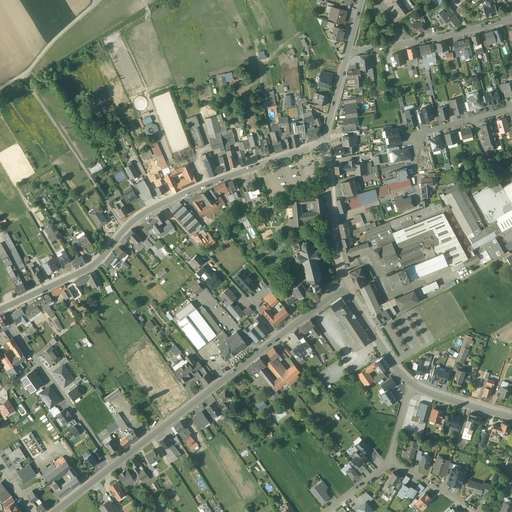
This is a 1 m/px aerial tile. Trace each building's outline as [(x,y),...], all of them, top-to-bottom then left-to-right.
[(398,0),(392,5),(397,11),(404,6),(399,0),(398,0)] [(486,7),(483,8),(485,18),(497,15),(495,5),(494,6),(486,7)] [(404,6),(397,11),(402,17),(409,12),(404,6)] [(345,12),(332,8),(330,13),(332,14),(330,18),(334,19),(333,21),(343,24),(345,18),(343,17),(345,12)] [(448,11),(445,13),(443,10),(438,13),(441,17),(437,19),(442,26),(449,21),(446,17),(451,14),(448,11)] [(451,14),(446,17),(449,21),(454,28),(460,23),(453,13),(451,14)] [(421,24),(419,25),(418,24),(412,25),(413,33),(423,32),(422,27),(422,24),(421,24)] [(346,31),(335,28),(333,36),(335,36),(334,40),(343,43),(346,31)] [(500,29),(493,32),(492,31),(494,37),(497,43),(503,41),(502,40),(505,39),(504,35),(502,36),(501,31),(500,29)] [(489,33),(482,35),(486,49),(493,47),(491,39),(489,33)] [(478,36),(471,38),(472,38),(472,40),(474,46),(476,46),(481,44),(478,36)] [(469,40),(461,42),(463,51),(466,50),(471,49),(469,41),(469,40)] [(461,42),(453,44),(455,53),(459,52),(463,51),(461,42)] [(445,43),(437,45),(438,53),(444,52),(448,51),(447,47),(446,47),(445,43)] [(430,46),(419,48),(421,56),(431,54),(430,46)] [(415,49),(407,50),(409,60),(416,59),(417,59),(415,49)] [(296,59),(293,51),(287,53),(291,61),(296,59)] [(401,53),(393,55),(394,60),(392,60),(393,67),(404,65),(403,62),(401,53)] [(431,54),(421,56),(421,60),(422,61),(423,64),(424,68),(428,67),(436,65),(436,62),(435,58),(432,59),(431,54)] [(368,56),(360,57),(360,64),(361,71),(365,70),(367,70),(369,70),(370,70),(369,65),(369,62),(368,56)] [(356,57),(351,61),(349,66),(354,66),(354,65),(356,65),(356,64),(360,64),(360,57),(356,57)] [(416,59),(409,60),(409,61),(410,61),(411,67),(417,66),(418,66),(416,59)] [(356,71),(348,71),(346,80),(356,79),(361,79),(360,76),(358,76),(358,75),(356,75),(356,71)] [(428,71),(425,71),(431,97),(434,96),(428,71)] [(390,73),(385,74),(387,81),(396,79),(395,72),(390,73)] [(331,80),(325,78),(326,74),(321,73),(320,77),(321,77),(318,86),(319,87),(322,88),(323,88),(328,89),(331,80)] [(228,82),(221,84),(222,92),(229,91),(228,82)] [(509,83),(502,85),(505,94),(504,94),(505,97),(511,95),(509,83)] [(497,91),(493,92),(488,93),(489,95),(491,104),(491,105),(496,104),(496,103),(500,102),(497,91)] [(477,92),(473,94),(474,97),(466,99),(467,103),(469,111),(470,111),(474,110),(477,109),(481,108),(480,102),(477,92)] [(265,110),(276,107),(274,95),(265,97),(266,100),(263,100),(265,110)] [(328,97),(320,95),(319,97),(318,97),(316,104),(325,106),(328,97)] [(355,98),(350,98),(350,101),(344,102),(344,106),(356,104),(355,98)] [(452,102),(453,108),(455,115),(463,113),(461,106),(459,100),(452,102)] [(446,107),(438,109),(441,120),(449,118),(446,107)] [(357,108),(345,109),(346,119),(354,118),(357,118),(356,110),(358,109),(358,108),(357,108)] [(431,109),(427,110),(427,109),(425,108),(422,109),(421,111),(422,116),(424,122),(426,121),(433,119),(431,109)] [(303,112),(304,119),(312,116),(310,110),(303,112)] [(409,128),(418,126),(417,125),(415,116),(414,110),(409,111),(409,112),(405,113),(409,128)] [(280,114),(277,115),(279,125),(279,127),(288,126),(287,118),(281,119),(280,114)] [(217,117),(220,129),(226,128),(224,123),(223,123),(221,115),(217,116),(217,117)] [(312,116),(304,119),(304,126),(308,124),(315,122),(312,116)] [(151,117),(142,121),(144,126),(153,123),(151,117)] [(188,120),(191,130),(197,127),(199,127),(196,117),(188,120)] [(217,117),(205,120),(209,136),(220,133),(221,133),(220,129),(217,117)] [(346,119),(343,120),(345,129),(345,130),(350,129),(356,128),(354,118),(346,119)] [(505,120),(497,122),(500,134),(508,132),(509,132),(508,129),(505,120)] [(300,122),(291,124),(293,136),(296,135),(300,134),(302,139),(306,138),(305,133),(304,126),(300,126),(300,122)] [(156,124),(145,127),(147,136),(159,132),(156,124)] [(484,126),(481,127),(484,139),(486,145),(489,145),(494,143),(496,143),(495,141),(496,140),(495,139),(495,138),(494,137),(494,136),(493,136),(494,134),(493,133),(492,130),(492,129),(491,128),(492,127),(491,126),(490,124),(489,125),(484,126)] [(204,147),(197,127),(191,130),(199,149),(204,147)] [(310,132),(305,133),(306,138),(306,143),(319,138),(321,135),(319,129),(318,128),(318,129),(310,132)] [(399,137),(398,129),(392,130),(385,131),(387,139),(388,139),(399,137)] [(470,129),(466,130),(466,131),(461,132),(463,140),(472,138),(470,129)] [(222,134),(223,140),(226,139),(226,136),(232,135),(232,138),(234,138),(232,130),(225,132),(226,133),(222,134)] [(277,132),(272,133),(275,143),(280,142),(279,138),(277,132)] [(454,133),(445,135),(447,145),(457,143),(457,142),(455,134),(454,133)] [(226,139),(223,140),(225,147),(229,146),(235,144),(234,138),(232,138),(232,135),(226,136),(226,139)] [(293,136),(290,136),(290,139),(293,149),(299,147),(299,145),(296,135),(293,136)] [(221,136),(210,139),(212,150),(224,148),(221,136)] [(356,137),(342,138),(343,147),(344,147),(354,146),(355,146),(354,137),(356,137)] [(400,137),(399,137),(388,139),(390,146),(396,145),(401,144),(400,137)] [(430,140),(433,152),(440,150),(442,149),(441,143),(439,138),(436,139),(436,138),(433,139),(433,140),(430,140)] [(290,139),(284,140),(286,150),(293,149),(290,139)] [(244,142),(238,144),(241,152),(243,151),(247,150),(244,142)] [(280,142),(275,143),(276,145),(273,146),(275,153),(283,151),(280,142)] [(157,145),(151,147),(165,178),(171,176),(157,145)] [(263,147),(261,148),(262,156),(269,155),(268,146),(263,147)] [(354,146),(344,147),(344,155),(355,154),(354,151),(354,146)] [(343,147),(335,148),(336,156),(344,155),(344,147),(343,147)] [(404,161),(410,159),(408,149),(399,151),(392,153),(392,154),(394,163),(404,161)] [(152,156),(149,151),(141,155),(144,160),(152,156)] [(227,157),(219,158),(221,166),(215,169),(211,158),(204,161),(210,177),(210,178),(230,170),(227,157)] [(232,157),(227,158),(230,168),(237,167),(234,157),(232,157)] [(349,166),(343,166),(343,172),(355,171),(355,165),(354,165),(353,161),(349,161),(349,166)] [(99,163),(88,169),(92,176),(103,170),(99,163)] [(360,164),(355,165),(355,171),(356,176),(365,175),(364,164),(360,164)] [(138,177),(132,166),(125,169),(131,181),(138,177)] [(343,166),(335,167),(335,175),(343,174),(343,172),(343,166)] [(181,168),(170,173),(171,176),(172,176),(176,174),(176,173),(182,170),(181,168)] [(185,180),(182,182),(183,183),(180,184),(182,190),(196,184),(189,168),(182,171),(184,176),(185,180)] [(397,178),(398,182),(409,179),(408,176),(409,176),(407,168),(395,172),(397,178)] [(398,182),(387,186),(389,194),(411,187),(409,179),(398,182)] [(432,179),(421,180),(422,187),(431,187),(432,186),(432,179)] [(151,195),(149,190),(144,180),(135,185),(138,190),(141,195),(139,196),(143,203),(152,198),(151,195)] [(173,181),(167,184),(172,194),(179,192),(176,186),(173,181)] [(256,181),(248,183),(251,192),(259,189),(256,181)] [(352,181),(341,184),(342,184),(341,184),(341,185),(341,187),(342,188),(343,188),(341,189),(341,190),(341,192),(342,192),(343,193),(342,194),(343,196),(344,196),(344,198),(361,193),(358,184),(355,185),(354,181),(352,181)] [(232,182),(225,185),(227,190),(229,194),(232,192),(236,190),(232,182)] [(478,193),(473,197),(488,222),(496,218),(511,208),(511,206),(502,188),(498,182),(478,193)] [(511,182),(502,188),(511,206),(511,182)] [(224,184),(217,187),(221,193),(222,193),(225,192),(227,190),(225,185),(224,184)] [(441,202),(432,205),(436,216),(443,214),(467,258),(462,261),(465,267),(473,263),(474,264),(474,263),(475,263),(475,262),(479,260),(500,248),(501,247),(511,240),(511,208),(496,218),(498,222),(485,229),(480,220),(460,184),(443,193),(443,194),(438,196),(441,202)] [(138,190),(135,188),(134,186),(131,188),(136,197),(139,196),(141,195),(138,190)] [(161,186),(155,189),(158,197),(165,194),(162,186),(161,186)] [(386,186),(375,189),(378,199),(389,195),(389,194),(387,186),(386,186)] [(217,187),(207,191),(214,200),(219,197),(218,195),(222,193),(221,193),(217,187)] [(431,187),(422,187),(422,191),(422,195),(423,195),(423,198),(431,197),(431,193),(431,192),(431,187)] [(131,188),(123,193),(129,203),(137,199),(136,197),(131,188)] [(251,192),(249,193),(251,199),(258,197),(257,195),(260,194),(259,189),(251,192)] [(375,189),(357,194),(359,199),(361,206),(378,201),(378,199),(375,189)] [(215,203),(207,192),(200,195),(204,199),(209,206),(209,207),(215,203)] [(190,200),(193,204),(199,211),(202,209),(197,203),(199,201),(197,197),(190,200)] [(219,197),(214,200),(220,208),(225,205),(219,197)] [(312,211),(312,212),(309,213),(310,219),(324,217),(323,206),(322,202),(321,197),(300,200),(301,204),(307,203),(308,211),(312,211)] [(348,202),(347,198),(336,201),(338,207),(345,205),(349,204),(348,202)] [(403,200),(395,204),(396,204),(397,208),(398,208),(399,212),(398,212),(398,213),(413,207),(410,198),(403,200)] [(359,199),(348,202),(349,204),(351,211),(361,207),(361,206),(359,199)] [(309,213),(302,214),(301,204),(300,200),(291,201),(293,219),(293,226),(306,225),(305,221),(310,220),(310,219),(309,213)] [(215,203),(209,207),(209,206),(203,211),(202,211),(206,216),(208,219),(216,213),(214,210),(218,207),(215,203)] [(171,212),(175,216),(183,209),(183,208),(179,204),(171,212)] [(421,209),(415,212),(419,223),(436,216),(432,205),(427,207),(422,209),(421,209)] [(99,207),(93,211),(94,213),(90,215),(99,228),(107,223),(100,213),(102,212),(99,207)] [(117,211),(122,218),(128,214),(124,207),(120,209),(117,211)] [(183,209),(175,216),(177,219),(178,218),(181,222),(189,214),(187,211),(186,211),(183,209)] [(415,212),(409,214),(414,225),(419,223),(415,212)] [(161,213),(154,218),(157,222),(156,223),(158,226),(159,226),(166,221),(161,213)] [(184,226),(186,228),(195,220),(192,217),(189,214),(181,222),(184,225),(184,226)] [(409,214),(398,218),(402,229),(414,225),(409,214)] [(154,218),(143,225),(148,232),(150,230),(153,228),(155,230),(159,227),(159,226),(158,226),(156,223),(157,222),(154,218)] [(354,221),(348,223),(349,226),(363,222),(361,218),(354,221)] [(398,218),(387,222),(392,233),(402,229),(398,218)] [(186,228),(191,234),(195,229),(197,231),(201,227),(195,220),(186,228)] [(347,223),(338,225),(342,239),(350,236),(350,235),(347,223)] [(372,229),(370,229),(374,240),(388,235),(384,224),(375,227),(372,228),(372,229)] [(50,227),(45,231),(48,236),(54,233),(50,227)] [(159,227),(155,230),(156,233),(158,235),(163,232),(159,227)] [(358,230),(350,233),(351,235),(351,237),(363,232),(367,231),(365,227),(357,229),(358,230)] [(163,232),(158,235),(161,238),(168,233),(171,232),(168,228),(163,232)] [(374,250),(377,259),(380,258),(382,265),(398,259),(421,249),(438,243),(432,228),(392,245),(391,243),(374,250)] [(54,233),(48,236),(52,242),(57,239),(54,233)] [(21,260),(15,248),(7,234),(2,237),(10,251),(9,251),(19,270),(24,267),(21,261),(21,260)] [(77,240),(77,241),(78,242),(83,249),(87,247),(86,245),(90,243),(85,235),(77,240)] [(135,235),(131,238),(136,245),(141,241),(135,235)] [(222,239),(226,245),(230,242),(226,236),(222,239)] [(156,243),(150,237),(147,240),(152,246),(156,243)] [(208,240),(202,245),(206,250),(215,242),(211,237),(208,240)] [(350,237),(340,240),(342,248),(349,246),(352,245),(351,243),(352,242),(350,237)] [(128,241),(124,238),(120,243),(124,246),(124,245),(128,241)] [(152,246),(147,240),(143,243),(144,244),(148,250),(152,246)] [(511,240),(501,247),(504,253),(511,248),(511,240)] [(136,245),(134,247),(137,250),(144,244),(143,243),(141,241),(136,245)] [(317,249),(314,250),(314,246),(314,245),(313,245),(310,246),(309,243),(310,243),(310,242),(309,243),(307,242),(307,241),(306,241),(306,242),(303,242),(302,242),(303,243),(301,245),(300,243),(296,243),(297,244),(292,245),(294,251),(295,251),(297,253),(296,254),(297,255),(295,257),(294,257),(294,258),(295,258),(296,260),(295,261),(295,262),(296,261),(297,262),(299,262),(298,263),(299,264),(300,263),(302,262),(307,280),(311,282),(312,283),(312,284),(310,286),(313,288),(313,289),(319,287),(319,285),(320,285),(320,284),(320,283),(319,282),(318,283),(318,281),(321,276),(317,258),(319,258),(320,258),(320,257),(321,255),(322,255),(322,254),(321,254),(321,251),(322,251),(321,250),(320,251),(318,249),(318,248),(317,248),(317,249)] [(343,251),(342,252),(346,264),(351,262),(352,261),(351,256),(368,249),(368,248),(367,243),(359,246),(350,249),(343,251)] [(126,253),(118,248),(114,254),(118,258),(121,260),(125,254),(126,253)] [(504,253),(500,248),(479,260),(482,265),(491,260),(492,260),(504,253)] [(421,249),(398,259),(402,269),(405,268),(425,259),(421,249)] [(66,254),(65,252),(57,257),(63,267),(71,262),(69,258),(66,254)] [(425,259),(405,268),(409,279),(447,264),(442,252),(425,259)] [(112,253),(104,263),(108,265),(107,266),(109,268),(110,267),(111,268),(111,267),(116,261),(118,258),(114,254),(112,253)] [(57,263),(53,256),(49,259),(50,261),(51,260),(54,265),(57,263)] [(203,262),(197,256),(190,262),(192,265),(193,264),(197,268),(203,262)] [(8,258),(2,261),(6,269),(12,266),(8,258)] [(124,262),(118,258),(116,261),(121,264),(127,270),(129,268),(124,262)] [(77,259),(71,262),(72,262),(76,269),(81,267),(77,259)] [(50,261),(42,265),(45,269),(45,270),(47,273),(47,274),(47,275),(49,275),(50,274),(50,273),(52,272),(53,271),(54,271),(56,270),(56,269),(54,265),(51,260),(50,261)] [(121,264),(116,261),(111,267),(114,269),(117,265),(121,264)] [(465,267),(462,261),(454,265),(454,267),(457,272),(465,267)] [(16,271),(13,265),(12,266),(6,269),(9,276),(10,275),(11,279),(18,276),(16,271)] [(203,268),(196,273),(200,277),(201,276),(204,274),(206,271),(203,268)] [(402,269),(387,275),(391,287),(409,279),(405,268),(402,269)] [(361,269),(349,274),(356,289),(359,288),(364,285),(361,278),(365,276),(361,269)] [(206,271),(204,274),(201,276),(208,284),(210,287),(211,287),(213,289),(221,282),(214,274),(213,275),(208,270),(206,271)] [(234,279),(249,294),(256,287),(242,272),(234,279)] [(94,273),(84,277),(87,282),(89,281),(94,290),(100,286),(94,273)] [(33,277),(37,285),(44,281),(40,274),(37,275),(33,277)] [(288,286),(292,283),(291,281),(287,275),(283,278),(288,286)] [(78,281),(74,283),(77,288),(83,285),(81,279),(78,281)] [(279,290),(272,279),(269,281),(271,284),(267,287),(268,288),(273,294),(279,290)] [(436,281),(421,288),(422,290),(424,294),(438,287),(437,283),(436,283),(436,281)] [(266,290),(268,288),(263,282),(260,284),(266,290)] [(77,288),(74,283),(67,288),(75,301),(82,296),(77,288)] [(295,287),(292,289),(296,295),(299,299),(308,294),(304,287),(302,283),(301,283),(295,287)] [(364,285),(359,288),(370,311),(379,307),(379,305),(369,283),(364,285)] [(18,287),(16,288),(19,296),(26,292),(22,285),(18,287)] [(202,290),(198,285),(191,290),(195,295),(202,290)] [(72,297),(64,286),(58,289),(61,294),(61,293),(66,300),(72,297)] [(58,289),(51,293),(54,298),(61,294),(58,289)] [(228,289),(220,296),(229,306),(233,302),(236,299),(231,293),(231,292),(228,289)] [(414,292),(395,300),(397,304),(400,310),(419,302),(414,292)] [(48,294),(43,298),(46,304),(47,305),(52,302),(48,294)] [(291,298),(288,300),(291,304),(299,299),(296,295),(291,298)] [(42,296),(36,299),(40,307),(46,304),(43,298),(42,296)] [(274,296),(267,303),(271,308),(279,301),(274,296)] [(341,298),(331,306),(335,312),(338,309),(345,304),(341,298)] [(395,298),(379,305),(379,307),(381,311),(385,309),(386,309),(391,306),(397,304),(395,300),(395,298)] [(63,302),(56,307),(58,310),(62,308),(65,306),(63,302)] [(35,303),(27,308),(28,310),(33,317),(40,312),(38,308),(35,303)] [(180,321),(196,309),(191,303),(175,315),(180,321)] [(267,303),(260,309),(264,314),(268,310),(271,308),(267,303)] [(237,306),(234,309),(231,305),(230,307),(229,306),(227,308),(227,309),(235,318),(238,316),(239,318),(244,314),(237,306)] [(355,317),(354,315),(353,315),(346,306),(340,311),(341,312),(343,315),(345,319),(341,322),(346,330),(355,343),(354,344),(358,349),(358,350),(370,342),(365,334),(354,318),(355,317)] [(386,309),(385,309),(387,313),(390,318),(391,317),(396,314),(391,306),(386,309)] [(253,312),(249,307),(244,312),(248,317),(253,312)] [(379,307),(370,311),(372,316),(379,312),(381,311),(379,307)] [(216,336),(196,309),(180,321),(177,323),(198,350),(206,344),(208,344),(208,342),(216,336)] [(23,313),(21,310),(11,316),(17,325),(21,322),(23,325),(29,321),(28,320),(23,313)] [(28,310),(23,313),(28,320),(33,317),(28,310)] [(274,317),(268,310),(264,314),(270,321),(274,317)] [(222,332),(206,311),(201,315),(216,336),(215,336),(219,341),(217,342),(219,345),(228,338),(223,331),(222,332)] [(372,316),(371,317),(376,325),(378,324),(384,320),(382,317),(379,312),(372,316)] [(284,318),(279,313),(274,317),(270,321),(275,326),(284,318)] [(390,318),(387,313),(382,317),(387,323),(393,320),(391,317),(390,318)] [(8,324),(4,315),(0,316),(0,323),(3,329),(9,326),(8,324)] [(259,317),(255,320),(258,324),(260,323),(262,325),(265,323),(259,317)] [(315,326),(310,320),(300,327),(304,333),(310,329),(315,326)] [(154,327),(150,322),(145,325),(149,330),(154,327)] [(262,325),(260,323),(258,324),(254,328),(262,337),(268,332),(262,325)] [(315,326),(310,329),(316,337),(320,334),(315,326)] [(32,327),(25,332),(28,337),(35,332),(32,327)] [(246,328),(242,331),(248,338),(251,336),(248,333),(249,332),(246,328)] [(262,337),(254,328),(249,332),(248,333),(251,336),(256,342),(262,337)] [(302,337),(297,329),(290,334),(296,342),(300,339),(302,337)] [(355,343),(346,330),(342,333),(355,352),(358,349),(354,344),(355,343)] [(246,344),(236,332),(233,335),(238,341),(242,347),(246,344)] [(467,334),(455,366),(460,368),(462,364),(462,365),(473,336),(467,334)] [(219,345),(218,347),(221,351),(229,345),(230,347),(238,341),(233,335),(228,338),(219,345)] [(6,336),(0,339),(0,340),(1,343),(0,343),(2,347),(3,346),(7,344),(6,343),(9,341),(6,336)] [(302,337),(300,339),(303,343),(299,346),(293,350),(297,355),(300,353),(303,351),(305,349),(309,347),(309,346),(302,337)] [(9,341),(6,343),(7,344),(3,346),(7,352),(12,349),(17,345),(12,339),(9,341)] [(57,343),(54,339),(48,344),(51,347),(56,343),(57,343)] [(221,351),(219,353),(225,360),(242,347),(238,341),(230,347),(229,345),(221,351)] [(180,352),(175,346),(170,349),(176,356),(180,352)] [(18,348),(14,351),(18,357),(22,354),(18,348)] [(59,359),(51,348),(42,354),(50,366),(59,359)] [(279,355),(273,348),(267,353),(272,359),(273,360),(275,357),(278,355),(279,355)] [(13,360),(7,352),(4,354),(2,355),(4,358),(1,360),(6,367),(4,369),(7,372),(17,365),(13,360)] [(18,357),(13,360),(17,365),(26,360),(22,354),(18,357)] [(370,362),(378,358),(376,354),(368,359),(370,362)] [(196,365),(189,355),(185,358),(188,363),(192,368),(196,365)] [(279,362),(275,357),(273,360),(272,359),(269,362),(273,367),(281,376),(286,371),(279,362)] [(266,365),(260,358),(253,364),(258,370),(262,368),(266,365)] [(389,368),(382,358),(376,362),(378,365),(378,366),(382,372),(383,372),(389,368)] [(66,359),(59,364),(61,367),(63,365),(68,362),(66,359)] [(376,362),(365,369),(368,373),(375,368),(378,365),(376,362)] [(192,368),(188,363),(185,364),(192,374),(195,372),(192,368)] [(196,365),(192,368),(196,372),(202,367),(199,363),(196,365)] [(192,374),(185,364),(175,372),(183,383),(186,381),(185,379),(192,374)] [(258,370),(253,364),(246,369),(252,376),(257,372),(258,370)] [(17,365),(7,372),(11,378),(21,371),(17,365)] [(53,373),(58,380),(69,373),(63,365),(61,367),(53,373)] [(286,371),(281,376),(286,383),(299,371),(294,365),(286,371)] [(423,366),(418,365),(415,373),(424,375),(426,368),(426,367),(423,366)] [(202,367),(196,372),(200,378),(206,374),(202,367)] [(281,376),(273,367),(270,369),(278,378),(281,376)] [(264,371),(262,368),(258,370),(270,385),(274,381),(267,372),(264,371)] [(435,368),(434,368),(433,373),(431,378),(436,379),(442,380),(442,381),(446,382),(447,378),(449,373),(435,368)] [(368,373),(365,369),(358,375),(365,386),(373,381),(372,379),(368,373)] [(465,371),(457,369),(452,384),(460,387),(465,371)] [(270,385),(258,370),(257,372),(259,375),(258,376),(267,388),(266,388),(270,392),(273,389),(270,385)] [(33,371),(21,380),(26,386),(38,378),(33,371)] [(382,372),(372,379),(373,381),(374,383),(385,375),(383,372),(382,372)] [(74,381),(69,373),(58,380),(64,388),(72,383),(74,381)] [(206,374),(200,378),(205,385),(212,381),(206,374)] [(274,381),(270,385),(273,389),(275,391),(280,388),(286,383),(281,376),(278,378),(274,381)] [(74,381),(72,383),(74,386),(76,385),(82,380),(79,377),(74,381)] [(38,378),(26,386),(30,393),(43,385),(38,378)] [(392,379),(381,387),(385,392),(389,389),(390,390),(396,386),(392,379)] [(78,388),(76,385),(74,386),(68,390),(70,393),(76,389),(78,388)] [(506,388),(501,386),(499,391),(501,391),(499,395),(508,398),(510,390),(506,388)] [(39,394),(45,402),(55,395),(50,387),(43,392),(39,394)] [(488,388),(485,387),(482,395),(489,397),(492,390),(488,388)] [(266,388),(262,392),(265,396),(270,392),(266,388)] [(70,393),(69,394),(74,401),(82,396),(76,389),(70,393)] [(385,392),(381,395),(383,399),(382,399),(384,403),(386,402),(388,406),(396,400),(390,390),(389,389),(385,392)] [(118,390),(104,400),(106,403),(120,393),(118,390)] [(225,390),(222,392),(222,393),(217,397),(218,397),(222,403),(230,397),(227,393),(225,390)] [(279,395),(276,392),(272,396),(275,401),(280,397),(279,395)] [(60,402),(55,395),(45,402),(50,409),(54,406),(60,402)] [(222,403),(218,397),(214,399),(220,407),(222,410),(226,407),(224,405),(222,403)] [(263,401),(256,405),(260,411),(267,406),(263,401)] [(14,411),(7,402),(0,406),(0,407),(2,411),(3,411),(5,415),(7,414),(7,415),(14,411)] [(218,409),(213,403),(206,408),(214,418),(219,415),(219,413),(220,412),(218,409)] [(419,423),(422,424),(427,407),(425,407),(426,405),(419,403),(415,416),(420,418),(419,423)] [(115,416),(108,406),(106,407),(113,417),(115,416)] [(61,413),(57,408),(56,409),(50,413),(53,418),(57,416),(61,413)] [(443,412),(433,409),(430,420),(438,422),(440,423),(441,418),(443,412)] [(61,413),(57,416),(63,425),(72,419),(70,416),(71,416),(68,412),(67,413),(65,410),(61,413)] [(5,415),(3,411),(2,411),(0,412),(0,413),(4,421),(9,418),(7,415),(7,414),(5,415)] [(202,413),(200,415),(200,414),(199,414),(195,417),(195,418),(193,420),(199,429),(209,422),(206,418),(202,413)] [(455,414),(451,413),(451,414),(449,414),(449,416),(447,422),(446,424),(455,427),(456,427),(458,422),(459,417),(454,415),(455,414)] [(113,417),(116,422),(121,419),(118,414),(115,416),(113,417)] [(482,418),(469,414),(465,428),(473,430),(475,422),(480,424),(482,418)] [(441,418),(440,423),(438,422),(436,426),(442,428),(444,421),(445,419),(441,418)] [(133,431),(129,434),(126,429),(127,428),(121,419),(116,422),(117,423),(120,428),(123,432),(131,443),(138,438),(133,431)] [(180,422),(174,426),(178,433),(185,428),(180,422)] [(117,423),(106,430),(108,433),(109,435),(118,429),(120,428),(117,423)] [(501,429),(494,426),(491,435),(499,438),(499,437),(500,433),(507,435),(509,430),(510,427),(503,424),(501,429)] [(78,432),(75,427),(70,431),(74,435),(78,432)] [(185,428),(178,433),(183,439),(189,435),(190,435),(191,435),(185,428)] [(473,430),(465,428),(462,438),(470,440),(473,430)] [(511,434),(511,431),(509,430),(507,435),(500,433),(499,437),(510,440),(511,435),(511,434)] [(131,443),(123,432),(122,433),(121,434),(124,438),(120,441),(121,443),(120,444),(122,446),(123,445),(125,448),(131,443)] [(42,451),(31,435),(22,440),(33,457),(42,451)] [(171,444),(165,437),(159,442),(164,449),(165,449),(171,444)] [(192,439),(186,443),(189,448),(195,443),(192,439)] [(111,440),(104,445),(111,454),(118,449),(111,440)] [(363,454),(369,448),(362,440),(355,445),(359,449),(363,454)] [(417,442),(409,440),(408,445),(409,445),(407,452),(403,451),(401,457),(405,458),(405,457),(412,459),(412,460),(415,449),(417,442)] [(175,450),(171,444),(165,449),(168,454),(169,454),(175,450)] [(6,457),(12,453),(9,448),(3,452),(6,457)] [(12,453),(7,456),(14,467),(19,464),(26,459),(19,448),(12,453)] [(363,454),(359,449),(354,453),(356,456),(353,459),(357,464),(359,466),(362,464),(367,459),(363,454)] [(102,457),(97,450),(93,452),(99,459),(102,457)] [(175,450),(169,454),(168,454),(167,455),(172,461),(174,460),(172,458),(178,453),(175,450)] [(375,450),(370,455),(375,459),(380,455),(375,450)] [(153,451),(145,456),(149,463),(150,464),(150,463),(160,458),(157,453),(155,454),(153,451)] [(97,463),(90,454),(84,459),(85,461),(83,462),(86,467),(88,465),(90,468),(97,463)] [(422,455),(421,460),(419,466),(428,468),(431,458),(430,458),(430,456),(428,456),(426,456),(422,455)] [(57,468),(66,461),(63,457),(54,464),(57,468)] [(448,460),(437,457),(433,471),(444,474),(445,469),(448,460)] [(134,458),(128,462),(133,468),(135,467),(139,464),(134,458)] [(77,475),(66,461),(57,468),(62,475),(68,471),(73,478),(76,476),(76,477),(77,475)] [(355,466),(351,461),(348,463),(349,464),(354,470),(356,468),(355,466)] [(354,470),(349,464),(344,469),(353,480),(358,475),(354,470)] [(357,464),(355,466),(356,468),(361,473),(366,469),(362,464),(359,466),(357,464)] [(23,469),(18,472),(25,483),(35,477),(36,476),(35,475),(29,465),(23,469)] [(455,469),(452,468),(447,484),(460,487),(462,480),(465,471),(461,470),(462,467),(457,466),(455,469)] [(45,477),(50,484),(54,481),(62,475),(57,468),(50,473),(45,477)] [(148,476),(143,470),(139,473),(136,474),(143,484),(149,479),(147,477),(148,476)] [(127,471),(124,473),(124,472),(120,474),(121,475),(119,476),(125,486),(132,481),(133,481),(130,476),(127,471)] [(400,477),(393,472),(387,480),(388,481),(385,484),(389,487),(392,483),(395,485),(400,477)] [(138,482),(133,474),(130,476),(133,481),(132,481),(134,485),(138,482)] [(73,478),(68,482),(72,488),(73,489),(81,482),(76,477),(76,476),(73,478)] [(54,481),(50,484),(56,492),(60,488),(54,481)] [(319,484),(324,490),(328,488),(322,481),(318,484),(319,485),(319,484)] [(483,485),(469,481),(465,492),(467,494),(469,495),(471,493),(472,492),(480,495),(481,492),(483,485)] [(116,483),(110,487),(113,491),(112,491),(114,495),(115,495),(118,499),(124,495),(121,491),(116,483)] [(490,485),(483,483),(483,485),(481,492),(487,494),(490,485)] [(4,490),(1,485),(0,484),(0,498),(1,500),(9,495),(5,489),(4,490)] [(319,485),(315,487),(317,489),(313,492),(316,497),(317,497),(322,504),(326,501),(325,500),(329,497),(324,490),(319,484),(319,485)] [(408,487),(404,484),(397,495),(402,497),(404,493),(407,488),(408,487)] [(420,484),(415,489),(416,490),(420,493),(424,488),(420,484)] [(56,492),(60,497),(69,490),(65,485),(60,488),(56,492)] [(415,489),(411,486),(410,488),(409,489),(406,494),(412,497),(416,490),(415,489)] [(32,491),(26,496),(29,500),(35,495),(32,491)] [(366,493),(361,497),(366,501),(367,503),(373,498),(366,493)] [(426,494),(425,493),(418,499),(419,499),(417,500),(415,503),(418,506),(419,506),(421,508),(422,508),(424,505),(425,505),(428,502),(431,499),(429,497),(427,494),(426,494)] [(1,500),(0,501),(2,503),(11,497),(9,495),(1,500)] [(35,495),(29,500),(32,503),(35,502),(38,499),(35,495)] [(11,497),(2,503),(5,508),(14,502),(11,497)] [(366,501),(357,508),(359,511),(369,511),(372,510),(367,503),(366,501)] [(20,511),(14,502),(5,508),(4,509),(5,511),(20,511),(20,510),(20,511)] [(112,507),(108,502),(108,503),(105,505),(105,504),(100,508),(103,511),(113,511),(114,511),(115,511),(112,507)] [(293,510),(288,502),(284,505),(287,509),(288,508),(291,511),(293,510)] [(38,506),(35,508),(38,511),(42,511),(46,509),(41,503),(38,506)] [(511,506),(504,503),(500,511),(510,511),(511,510),(511,507),(511,506)]
